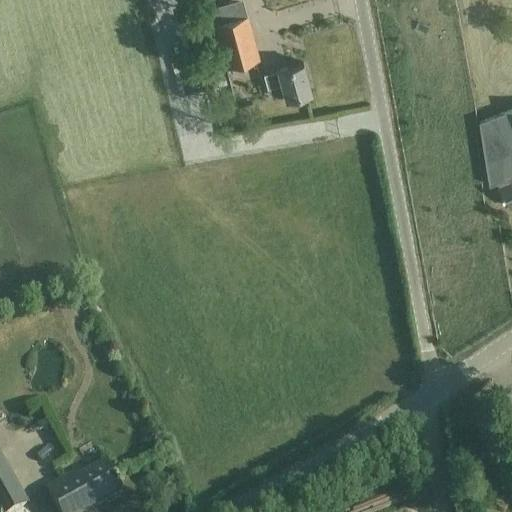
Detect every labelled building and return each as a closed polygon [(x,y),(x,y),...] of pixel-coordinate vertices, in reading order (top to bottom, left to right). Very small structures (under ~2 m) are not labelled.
[(247,13),(228,19),(214,22),(226,66),(259,57),(247,13)] [(282,84),(285,98),(311,91),(303,62),(263,73),(267,88),(282,84)] [(511,132),(504,112),(480,122),(490,186),(498,183),(508,207),(511,205),(511,132)] [(0,511),(14,511),(26,506),(0,458),(0,511)] [(46,491),(55,508),(57,511),(78,511),(93,503),(96,508),(120,494),(116,488),(117,488),(114,483),(104,466),(78,481),(75,475),(46,491)]
